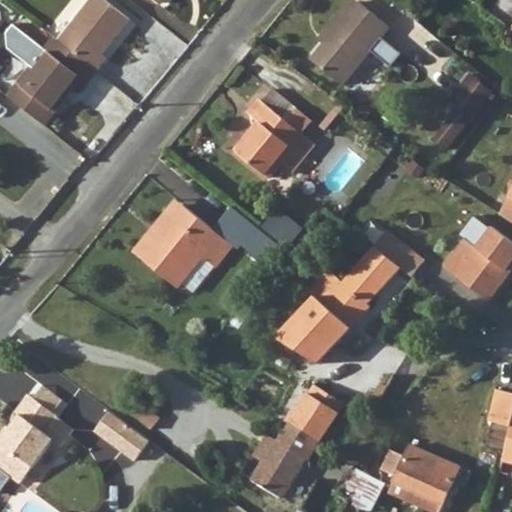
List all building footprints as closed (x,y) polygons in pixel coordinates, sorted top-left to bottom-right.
[(115,0),(98,0),(66,38),(104,69),(114,58),(110,55),(138,20),(115,0)] [(361,0),(345,20),(341,17),(328,33),(333,37),(326,45),(315,58),(346,83),(394,24),(364,0),(361,0)] [(345,20),(361,0),(354,0),(341,17),(345,20)] [(333,37),(328,33),(321,41),(326,45),(333,37)] [(104,69),(66,38),(62,35),(46,56),(33,45),(21,60),(33,71),(14,93),(50,123),(87,78),(93,83),(104,69)] [(393,62),(401,51),(383,39),(376,49),(393,62)] [(450,96),(458,103),(471,114),(490,90),(469,72),(450,96)] [(312,126),(291,111),(299,98),(277,83),(258,112),(269,120),(249,149),(283,173),(294,156),(305,165),(327,136),(312,126)] [(312,126),(321,114),(299,98),(291,111),(312,126)] [(465,122),(471,114),(458,103),(451,112),(465,122)] [(465,122),(451,112),(432,137),(444,147),(465,122)] [(162,238),(192,204),(185,198),(156,232),(162,238)] [(162,238),(156,232),(141,250),(178,281),(182,277),(193,287),(234,241),(192,204),(162,238)] [(265,227),(289,248),(307,228),(283,207),(265,227)] [(289,248),(265,227),(263,225),(249,241),(276,264),(289,248)] [(464,239),(440,267),(484,306),(511,272),(511,250),(489,231),(475,248),(464,239)] [(377,248),(401,269),(412,278),(425,263),(391,232),(377,248)] [(369,306),(401,269),(377,248),(345,284),(329,270),(310,294),(314,298),(279,337),(315,370),(371,308),(369,306)] [(45,382),(36,394),(55,408),(64,396),(45,382)] [(310,386),(277,442),(284,447),(306,458),(309,460),(341,404),(310,386)] [(76,426),(55,408),(36,394),(30,390),(17,407),(21,410),(0,438),(0,488),(12,473),(19,479),(52,435),(63,443),(76,426)] [(511,427),(511,393),(499,390),(491,422),(511,427)] [(136,457),(151,437),(111,407),(96,427),(136,457)] [(277,442),(268,436),(256,456),(266,462),(255,481),(283,498),(306,458),(284,447),(277,442)] [(396,482),(446,504),(463,466),(411,444),(406,455),(391,449),(382,469),(396,475),(393,482),(396,482)] [(385,483),(366,475),(358,471),(347,496),(317,481),(304,510),(307,511),(361,511),(365,505),(374,509),(385,483)] [(435,511),(442,511),(446,504),(396,482),(391,491),(394,493),(404,499),(435,511)] [(398,511),(404,499),(394,493),(383,511),(398,511)]
